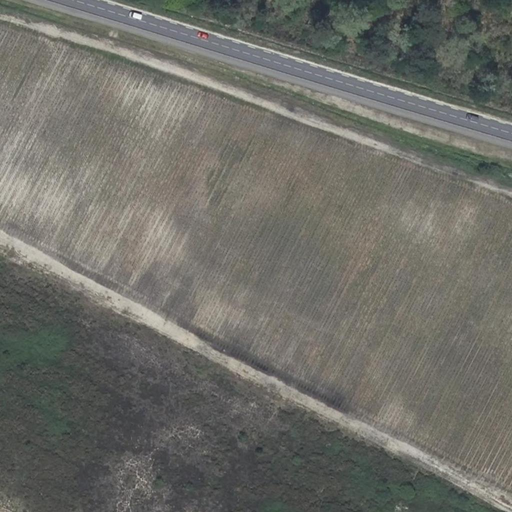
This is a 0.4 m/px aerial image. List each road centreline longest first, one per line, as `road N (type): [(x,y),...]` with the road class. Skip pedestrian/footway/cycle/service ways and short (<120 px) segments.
road 1 (track): [(511,506),(0,237)]
road 2 (tertiary): [(511,135),(69,0)]
